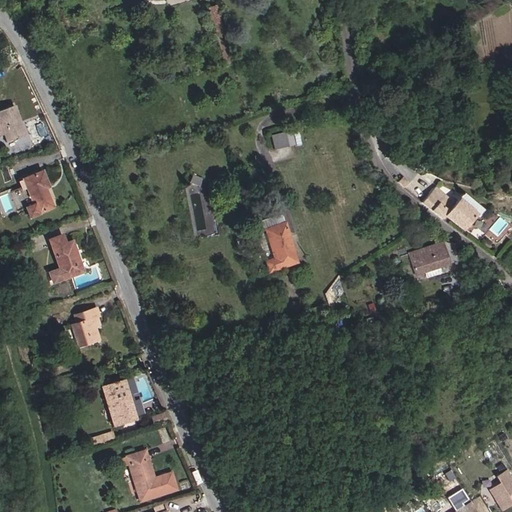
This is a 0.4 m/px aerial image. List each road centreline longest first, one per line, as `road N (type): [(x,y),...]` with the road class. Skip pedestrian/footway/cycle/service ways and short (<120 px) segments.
road 1 (unclassified): [(0,17),(20,41),(76,157),(220,511)]
road 2 (residential): [(337,0),(367,127),(391,182),(511,276)]
